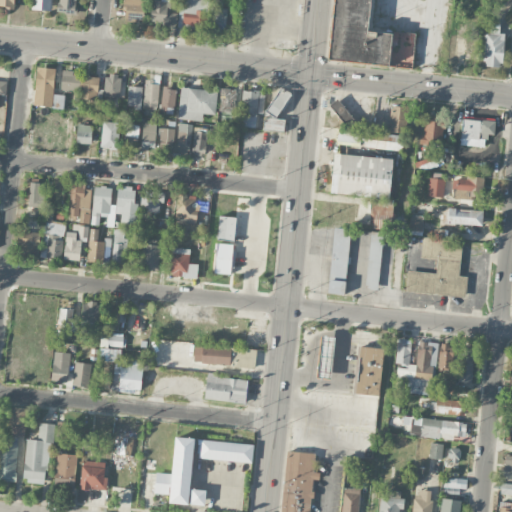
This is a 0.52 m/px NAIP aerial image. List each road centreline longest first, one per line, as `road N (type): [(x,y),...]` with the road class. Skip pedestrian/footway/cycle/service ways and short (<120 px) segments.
road 1 (residential): [(511,330),(0,275)]
road 2 (secondary): [(0,40),(511,94)]
road 3 (secondary): [(268,511),(321,0)]
road 4 (residential): [(302,189),(0,157)]
road 5 (residential): [(482,511),(511,216)]
road 6 (residential): [(0,324),(29,44)]
road 7 (residential): [(278,421),(0,392)]
